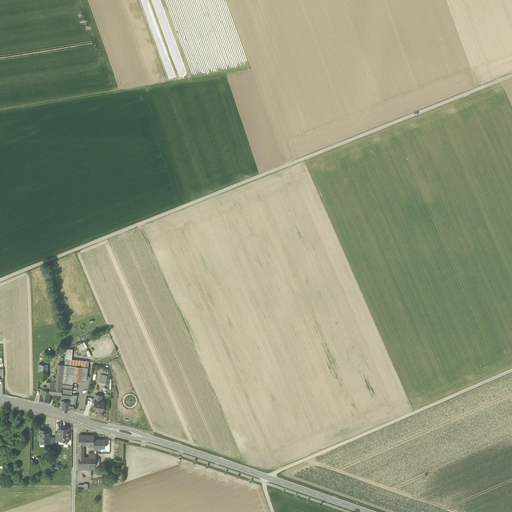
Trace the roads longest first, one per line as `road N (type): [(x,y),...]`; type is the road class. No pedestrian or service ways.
road 1 (track): [(0,279),(511,75)]
road 2 (tertiary): [(0,398),(149,438),(366,511)]
road 3 (track): [(273,511),(265,477),(511,370)]
